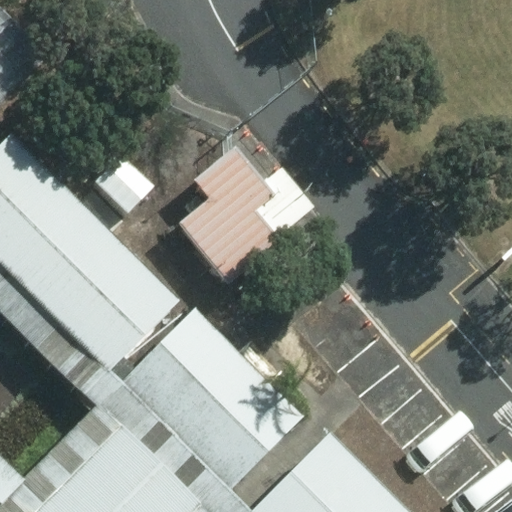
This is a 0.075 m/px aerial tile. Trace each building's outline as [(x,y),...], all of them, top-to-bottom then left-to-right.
[(0,105),(43,62),(0,19),(0,497),(17,482),(0,465),(0,320),(79,398),(170,305),(6,143),(0,147),(0,105)] [(206,204),(176,229),(225,288),(278,245),(274,241),(311,210),(278,170),(259,185),(230,151),(189,185),(206,204)] [(152,190),(117,158),(89,187),(124,219),(152,190)] [(395,511),(324,440),(252,511),(237,511),(223,496),(300,419),(192,309),(114,386),(105,377),(80,400),(112,432),(191,511),(395,511)] [(185,511),(89,413),(0,502),(0,511),(185,511)]
